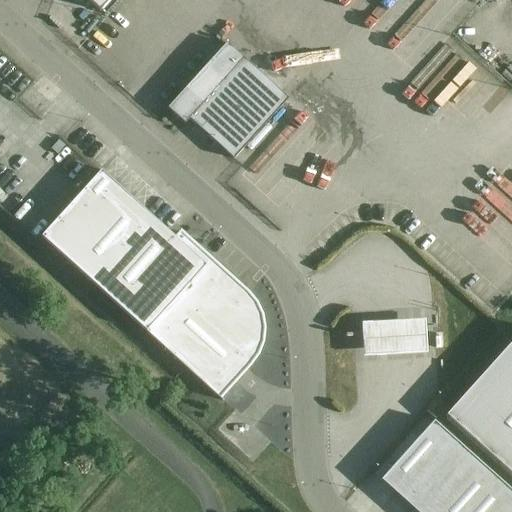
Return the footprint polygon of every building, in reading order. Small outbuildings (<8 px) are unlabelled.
[(85,0),(98,12),(109,0),(85,0)] [(227,44),(167,109),(184,124),(189,119),(233,160),(288,99),(242,58),(227,44)] [(100,172),(40,238),(115,305),(218,398),(219,398),(242,372),(246,369),(248,366),(250,364),(252,361),(255,357),(257,354),(258,351),(259,349),(260,348),(261,343),(262,342),(262,338),(263,337),(262,334),(263,330),(262,325),(261,321),(261,318),(260,314),(259,311),(257,309),(256,306),(255,304),(255,303),(253,301),(252,300),(250,298),(249,296),(248,295),(181,233),(175,239),(100,172)] [(425,324),(361,328),(362,362),(427,359),(425,324)] [(511,340),(444,415),(511,475),(511,340)] [(432,421),(379,480),(411,509),(464,449),(432,421)] [(464,449),(411,509),(414,511),(464,511),(496,477),(464,449)] [(511,511),(511,491),(496,477),(464,511),(511,511)]
